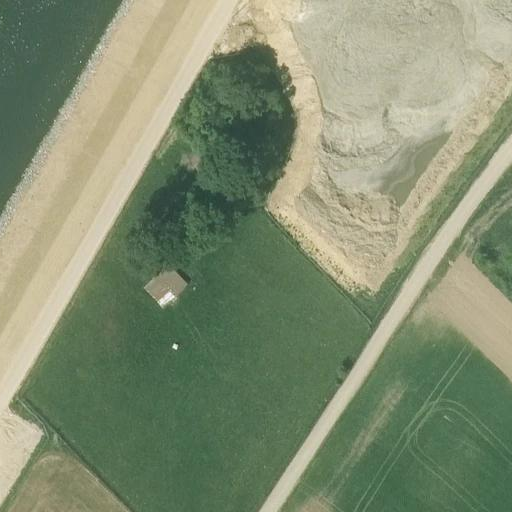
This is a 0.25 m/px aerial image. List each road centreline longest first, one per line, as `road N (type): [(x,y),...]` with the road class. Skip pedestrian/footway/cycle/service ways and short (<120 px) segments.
road 1 (unclassified): [(0,402),(227,0)]
road 2 (unclassified): [(269,511),(511,147)]
